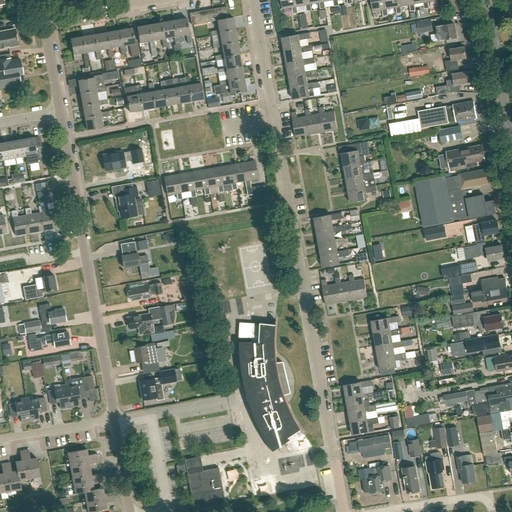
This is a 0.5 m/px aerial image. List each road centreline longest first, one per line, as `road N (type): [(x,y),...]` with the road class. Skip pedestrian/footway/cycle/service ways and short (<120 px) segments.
road 1 (residential): [(344,511),(270,100)]
road 2 (residential): [(65,137),(270,100)]
road 3 (residential): [(113,419),(83,252)]
road 4 (unclassified): [(511,145),(486,0)]
road 5 (residential): [(491,511),(487,494),(382,511)]
